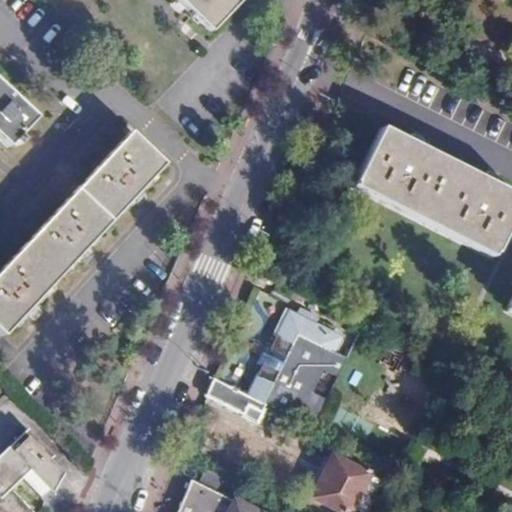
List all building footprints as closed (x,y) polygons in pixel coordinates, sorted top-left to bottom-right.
[(177,0),(207,27),(232,0),(177,0)] [(12,136),(28,119),(0,91),(0,146),(1,148),(6,142),(9,144),(14,140),(12,136)] [(511,205),(511,201),(375,131),(348,185),(487,256),(511,205)] [(0,268),(0,334),(20,314),(22,316),(30,308),(28,306),(73,257),(75,259),(83,252),(81,249),(127,200),(128,201),(138,192),(136,190),(158,166),(125,135),(0,268)] [(511,289),(502,308),(511,312),(511,289)] [(297,308),(295,313),(314,324),(317,318),(297,308)] [(287,309),(275,335),(280,337),(291,312),(287,309)] [(250,399),(314,432),(346,358),(334,352),(329,350),(336,335),(314,324),(295,313),(291,312),(280,337),(275,335),(269,349),(274,351),(267,364),(262,362),(256,376),(260,378),(250,399)] [(340,337),(336,335),(329,350),(334,352),(340,337)] [(269,349),(262,362),(267,364),(274,351),(269,349)] [(256,376),(246,397),(250,399),(260,378),(256,376)] [(246,397),(213,380),(205,399),(240,417),(240,418),(255,426),(264,407),(246,397)] [(377,388),(362,415),(409,441),(424,413),(377,388)] [(0,511),(27,511),(8,491),(28,472),(50,494),(57,479),(46,467),(50,462),(40,451),(35,456),(22,443),(0,463),(0,511)] [(356,511),(375,474),(334,454),(312,499),(335,511),(356,511)] [(245,491),(210,473),(205,485),(197,481),(182,511),(255,511),(239,504),(245,491)]
